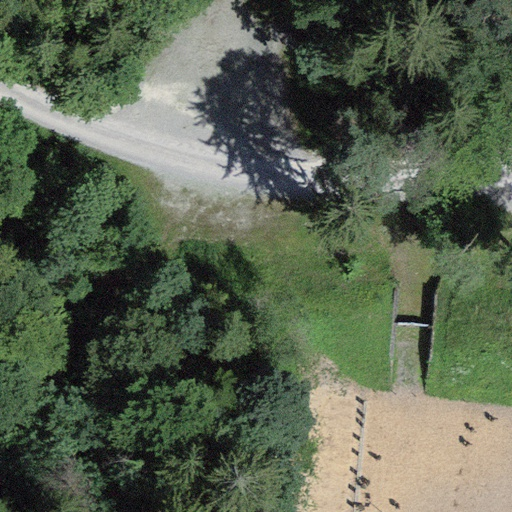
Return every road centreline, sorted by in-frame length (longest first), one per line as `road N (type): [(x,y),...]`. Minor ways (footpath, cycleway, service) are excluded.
road 1 (unclassified): [(511,177),(343,182),(151,152)]
road 2 (track): [(151,152),(0,89)]
road 3 (track): [(397,181),(415,310)]
